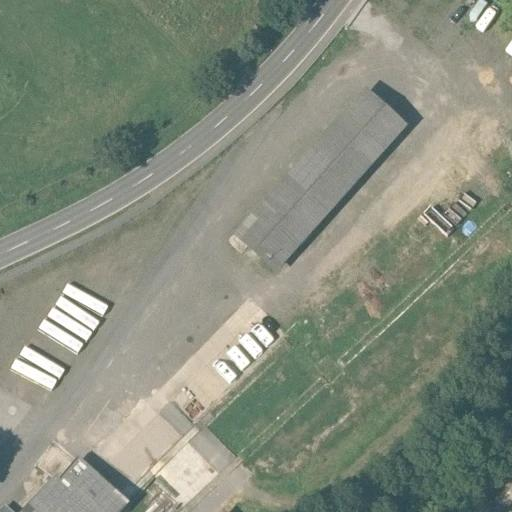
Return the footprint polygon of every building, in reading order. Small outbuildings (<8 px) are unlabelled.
[(414,0),(403,15),(419,28),(441,0),(414,0)] [(362,93),(231,234),(273,273),(404,131),(362,93)] [(191,277),(225,311),(237,299),(203,265),(191,277)] [(84,313),(49,364),(67,377),(103,325),(84,313)] [(126,511),(127,511),(71,460),(23,511),(4,511),(2,510),(0,511),(126,511)] [(330,479),(330,460),(294,460),(295,479),(330,479)]
